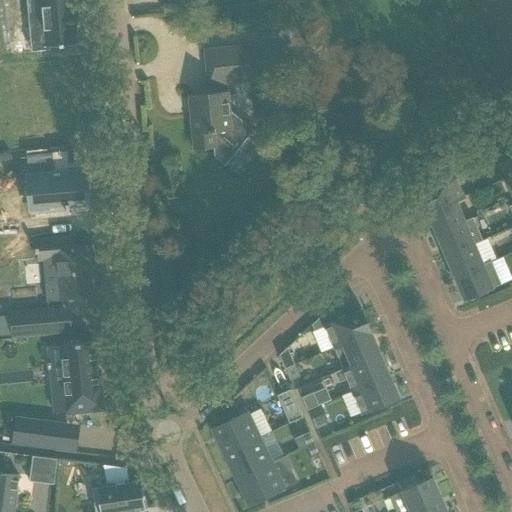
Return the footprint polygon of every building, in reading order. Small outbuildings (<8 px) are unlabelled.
[(63,0),(38,0),(17,2),(23,61),(41,59),(41,56),(69,53),(63,0)] [(228,51),(231,86),(280,83),(277,46),(228,51)] [(51,74),(0,78),(0,103),(18,102),(20,125),(35,124),(36,136),(76,133),(74,117),(76,116),(76,111),(74,111),(72,96),(51,98),(50,92),(52,91),(51,74)] [(209,93),(189,95),(194,150),(215,148),(215,156),(225,163),(226,164),(234,154),(237,156),(246,144),(243,142),(231,132),(228,111),(226,91),(209,93)] [(462,162),(474,150),(466,142),(457,150),(462,162)] [(77,171),(53,173),(52,153),(26,155),(28,175),(27,175),(30,211),(50,209),(49,206),(65,205),(66,212),(69,212),(69,207),(88,206),(86,183),(84,170),(77,171)] [(464,197),(452,169),(440,174),(443,181),(418,191),(427,212),(456,200),(456,201),(464,197)] [(507,202),(511,200),(511,174),(498,180),(507,202)] [(464,221),(456,201),(456,200),(427,212),(436,234),(465,222),(464,221)] [(482,241),(473,218),(464,221),(465,222),(436,234),(445,256),(474,243),(474,244),(482,241)] [(71,236),(52,237),(58,301),(94,297),(91,264),(92,263),(90,243),(72,245),(71,236)] [(483,264),(474,244),(474,243),(445,256),(454,277),(483,265),(483,264)] [(501,284),(491,261),(483,264),(483,265),(454,277),(464,300),(501,284)] [(371,332),(361,310),(332,322),(327,310),(311,325),(314,331),(325,327),(334,348),(371,332)] [(48,311),(9,315),(11,337),(51,333),(48,311)] [(380,354),(371,332),(334,348),(343,369),(343,370),(380,354)] [(99,374),(95,341),(60,345),(64,384),(50,386),(53,413),(67,411),(67,415),(106,411),(102,374),(99,374)] [(294,364),(287,347),(279,355),(284,369),(294,364)] [(352,391),(389,376),(380,354),(343,370),(343,369),(334,372),(339,382),(347,379),(352,391)] [(299,375),(294,364),(284,369),(289,379),(299,375)] [(399,398),(389,376),(352,391),(362,414),(399,398)] [(277,395),(289,423),(303,417),(290,389),(277,395)] [(318,405),(313,392),(302,397),(307,410),(318,405)] [(321,407),(310,412),(316,427),(327,423),(321,407)] [(248,411),(210,429),(223,455),(260,437),(248,411)] [(15,416),(11,444),(54,450),(58,422),(15,416)] [(314,442),(309,432),(302,435),(306,445),(314,442)] [(272,462),(260,437),(223,455),(235,480),(272,462)] [(319,454),(314,442),(306,445),(311,457),(319,454)] [(32,456),(29,481),(53,485),(57,459),(32,456)] [(235,480),(248,507),(285,489),(272,462),(235,480)] [(0,511),(13,511),(18,475),(0,472),(0,511)] [(400,490),(401,492),(389,497),(395,511),(411,511),(442,499),(432,477),(400,490)] [(130,511),(145,510),(140,480),(91,488),(95,511),(130,511)] [(447,511),(442,499),(411,511),(447,511)]
